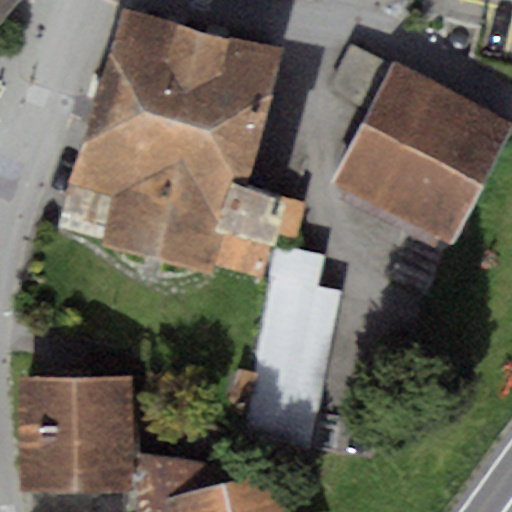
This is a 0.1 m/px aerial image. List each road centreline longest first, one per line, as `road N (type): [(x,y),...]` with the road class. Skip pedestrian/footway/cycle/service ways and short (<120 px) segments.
road 1 (residential): [(511,108),(420,48),(187,0)]
road 2 (tertiary): [(90,0),(18,180)]
